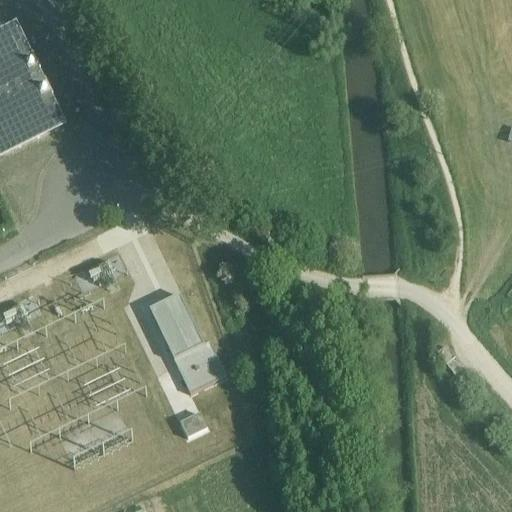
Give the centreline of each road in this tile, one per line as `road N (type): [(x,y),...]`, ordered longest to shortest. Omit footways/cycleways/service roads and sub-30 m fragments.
road 1 (residential): [(56,0),(155,179),(0,258)]
road 2 (track): [(438,311),(403,290),(186,222),(155,179)]
